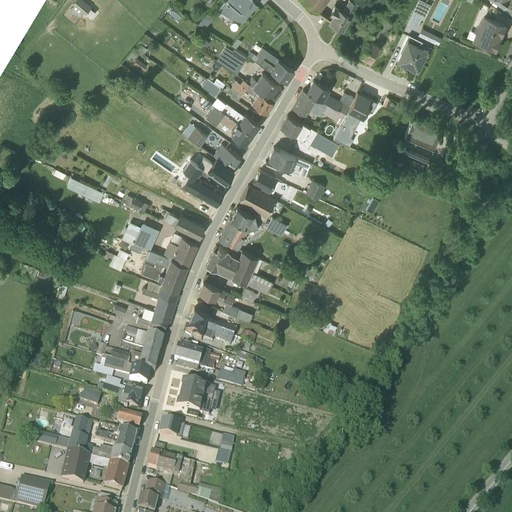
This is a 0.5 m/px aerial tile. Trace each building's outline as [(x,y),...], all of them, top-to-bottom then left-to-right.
[(84,0),(75,0),(69,7),(81,17),(85,12),(91,17),(96,10),(84,0)] [(224,3),(218,9),(223,13),(228,16),(234,19),(238,21),(243,21),(257,5),(251,0),(227,0),(230,2),(228,4),(227,3),(224,3)] [(300,0),(317,12),(326,0),(300,0)] [(330,22),(329,23),(335,26),(336,25),(342,29),(357,2),(353,0),(346,0),(342,9),(337,6),(338,6),(334,4),(329,13),(332,15),(329,21),(330,22)] [(423,0),(417,0),(414,11),(413,11),(412,15),(418,17),(417,19),(421,20),(420,24),(421,25),(430,2),(423,0)] [(393,19),(381,13),(374,25),(387,32),(393,19)] [(207,14),(198,24),(204,28),(213,18),(207,14)] [(506,25),(482,15),(479,23),(477,23),(473,31),(469,30),(466,37),(473,39),(472,40),(495,50),(496,50),(500,41),(498,40),(500,34),(502,35),(506,25)] [(381,29),(374,25),(359,55),(370,60),(379,44),(374,41),(381,29)] [(441,38),(421,28),(418,35),(437,44),(441,38)] [(417,44),(422,41),(408,34),(399,52),(400,53),(397,60),(401,63),(401,64),(412,71),(414,69),(417,70),(424,58),(425,58),(427,56),(428,53),(427,51),(428,50),(417,44)] [(209,42),(202,37),(197,44),(204,49),(209,42)] [(225,46),(216,60),(236,73),(245,60),(246,57),(234,49),(232,50),(225,46)] [(285,80),(293,69),(290,66),(293,61),(285,56),(282,60),(261,47),(256,54),(250,51),(247,56),(285,80)] [(144,68),(146,63),(137,58),(134,63),(144,68)] [(251,77),(247,82),(273,101),(277,95),(275,94),(280,87),(261,73),(256,80),(251,77)] [(220,87),(207,77),(202,85),(215,95),(220,87)] [(225,84),(216,78),(213,82),(222,88),(225,84)] [(227,86),(224,89),(238,100),(245,89),(254,96),(250,101),(265,112),(273,101),(243,79),(239,83),(235,79),(231,85),(232,86),(230,88),(227,86)] [(345,113),(354,97),(348,94),(343,103),(326,93),(328,88),(313,79),(306,91),(345,113)] [(333,121),(340,125),(345,113),(306,91),(303,89),(292,107),(305,115),(312,104),(321,109),(320,111),(333,119),(333,121)] [(368,110),(372,112),(377,102),(376,102),(357,92),(333,138),(349,147),(354,137),(344,131),(346,128),(352,130),(357,119),(356,118),(357,116),(363,119),(368,110)] [(252,133),(259,124),(259,123),(244,112),(243,114),(225,101),(225,102),(216,97),(211,103),(213,104),(252,133)] [(230,135),(244,144),(252,133),(213,104),(205,116),(215,123),(218,119),(229,128),(230,128),(233,130),(230,135)] [(317,147),(337,159),(343,148),(338,145),(338,144),(302,122),(301,123),(287,115),(280,126),(295,136),(298,137),(294,145),(305,151),(310,154),(311,151),(314,152),(317,147)] [(412,116),(404,135),(433,147),(441,129),(412,116)] [(195,126),(187,136),(200,146),(207,135),(195,126)] [(197,176),(211,154),(192,140),(182,155),(180,154),(173,165),(179,169),(172,181),(216,205),(223,192),(197,176)] [(240,156),(221,143),(212,154),(233,169),(238,162),(237,161),(240,156)] [(289,169),(298,173),(302,166),(294,162),(296,157),(274,146),(273,147),(268,159),(274,162),(273,165),(288,171),(289,169)] [(404,149),(400,159),(424,169),(428,159),(404,149)] [(215,157),(206,170),(224,182),(233,169),(215,157)] [(260,169),(259,170),(253,181),(261,185),(260,187),(268,192),(269,191),(273,193),(279,181),(275,179),(276,178),(260,169)] [(67,186),(100,201),(104,191),(71,176),(67,186)] [(306,192),(319,198),(325,184),(311,179),(306,192)] [(266,215),(275,200),(248,185),(239,200),(266,215)] [(128,194),(124,202),(144,211),(148,202),(128,194)] [(236,206),(230,218),(251,230),(257,228),(254,216),(252,217),(253,215),(236,206)] [(199,238),(204,227),(179,214),(178,216),(167,211),(163,220),(199,238)] [(272,216),(266,226),(281,234),(286,224),(272,216)] [(239,223),(230,218),(218,239),(228,244),(239,223)] [(129,221),(121,238),(132,243),(133,242),(150,250),(159,230),(142,222),(140,226),(129,221)] [(239,249),(245,251),(248,246),(243,243),(245,238),(244,237),(247,232),(247,231),(251,230),(239,223),(228,244),(239,249)] [(187,265),(197,243),(174,233),(170,242),(169,241),(168,241),(162,255),(187,265)] [(128,244),(122,240),(119,245),(124,249),(128,244)] [(215,245),(205,265),(246,283),(251,272),(255,274),(261,260),(257,257),(241,250),(238,257),(226,250),(215,245)] [(114,253),(108,266),(120,270),(128,252),(120,249),(117,255),(114,253)] [(150,276),(148,281),(177,291),(187,265),(147,249),(143,259),(154,264),(156,260),(160,262),(158,267),(144,262),(141,272),(150,276)] [(103,251),(101,256),(110,260),(114,253),(107,250),(106,253),(103,251)] [(246,284),(267,294),(272,282),(251,272),(246,284)] [(152,310),(169,317),(175,298),(177,291),(148,281),(146,288),(144,287),(142,292),(157,297),(152,310)] [(235,294),(203,281),(198,292),(225,304),(222,311),(249,321),(252,313),(239,308),(238,309),(236,307),(231,305),(235,294)] [(244,287),(240,296),(252,302),(256,293),(244,287)] [(125,308),(115,304),(112,311),(116,312),(115,316),(121,318),(122,315),(123,315),(125,308)] [(194,307),(189,320),(233,336),(236,329),(210,318),(211,314),(194,307)] [(137,317),(135,324),(164,333),(169,317),(144,308),(141,318),(137,317)] [(189,320),(185,332),(192,335),(192,337),(201,340),(202,338),(211,341),(213,338),(219,340),(222,332),(189,320)] [(133,345),(159,352),(163,339),(125,327),(123,334),(135,338),(133,345)] [(242,331),(239,338),(252,343),(255,336),(242,331)] [(208,360),(218,362),(219,357),(210,354),(210,352),(196,348),(197,344),(190,343),(189,344),(181,343),(179,347),(177,347),(173,360),(176,361),(175,365),(183,368),(183,370),(196,374),(198,367),(205,369),(206,368),(212,370),(214,362),(208,361),(208,360)] [(95,345),(89,348),(90,352),(97,350),(95,356),(103,358),(106,347),(98,344),(97,347),(95,345)] [(154,372),(159,352),(143,348),(140,355),(131,353),(130,355),(112,350),(112,351),(110,360),(154,372)] [(112,351),(106,349),(103,358),(110,360),(112,351)] [(237,352),(234,358),(253,365),(256,359),(237,352)] [(128,380),(147,385),(150,371),(102,358),(101,361),(104,362),(103,368),(106,369),(106,368),(108,368),(108,369),(106,369),(129,375),(128,380)] [(222,368),(218,380),(241,387),(245,374),(222,368)] [(127,406),(139,410),(140,410),(142,403),(139,402),(142,393),(125,388),(125,389),(119,387),(120,382),(106,377),(103,385),(101,393),(117,397),(115,406),(126,409),(127,406)] [(181,387),(180,394),(217,403),(219,394),(213,393),(214,388),(182,380),(180,387),(181,387)] [(100,394),(84,389),(80,400),(97,406),(100,394)] [(177,400),(175,407),(208,416),(209,411),(215,413),(217,403),(180,394),(178,401),(177,400)] [(51,412),(40,409),(36,422),(47,425),(51,412)] [(138,428),(141,419),(119,412),(116,422),(138,428)] [(86,422),(74,419),(66,450),(127,466),(130,454),(100,446),(98,450),(94,449),(94,448),(87,446),(89,439),(83,437),(86,422)] [(162,420),(158,434),(166,437),(176,439),(176,438),(187,440),(190,428),(183,427),(183,426),(162,420)] [(115,450),(130,454),(135,434),(114,429),(112,436),(105,434),(105,435),(97,433),(95,438),(112,443),(114,437),(118,438),(115,450)] [(57,438),(38,432),(36,442),(65,450),(67,443),(56,440),(57,438)] [(229,464),(235,436),(223,434),(217,462),(229,464)] [(102,486),(121,491),(127,467),(127,466),(84,455),(66,450),(59,480),(83,485),(88,465),(92,466),(95,467),(97,468),(99,468),(102,468),(107,469),(102,486)] [(155,469),(160,454),(151,452),(147,467),(155,469)] [(194,463),(160,454),(155,469),(172,475),(173,474),(180,476),(178,484),(176,490),(177,490),(217,505),(221,490),(198,484),(197,488),(191,486),(191,483),(195,463),(194,463)] [(21,476),(15,503),(42,510),(50,483),(21,476)] [(164,486),(149,482),(144,497),(139,496),(136,509),(146,511),(154,511),(157,501),(160,502),(165,503),(167,495),(162,493),(164,486)] [(0,499),(10,501),(12,489),(0,487),(0,499)] [(76,511),(73,511),(72,511),(114,511),(116,505),(108,503),(109,497),(97,495),(93,509),(87,508),(85,511),(76,511)]
